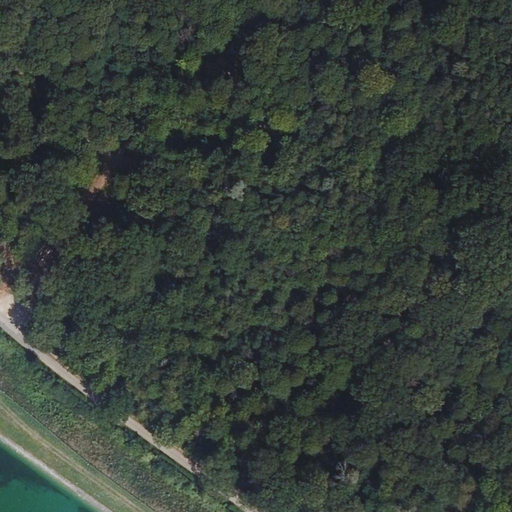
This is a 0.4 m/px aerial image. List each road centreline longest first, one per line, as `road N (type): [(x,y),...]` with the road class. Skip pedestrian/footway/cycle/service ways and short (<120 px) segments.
road 1 (track): [(511,181),(114,161)]
road 2 (track): [(0,321),(227,0)]
road 3 (unclassified): [(0,324),(252,511)]
road 4 (track): [(0,403),(138,511)]
